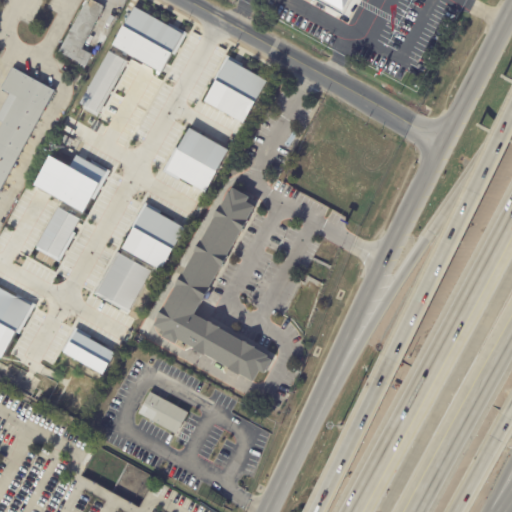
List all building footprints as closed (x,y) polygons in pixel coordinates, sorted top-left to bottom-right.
[(91,55),(85,66),(58,52),(85,0),(90,0),(104,7),(81,50),(91,55)] [(355,0),(344,21),(306,0),(355,0)] [(165,72),(183,31),(131,8),(113,49),(165,72)] [(126,61),(109,51),(78,104),(95,114),(126,61)] [(203,102),(245,123),(267,80),(226,58),(203,102)] [(0,126),(2,123),(0,121),(0,111),(9,94),(1,89),(12,68),(53,91),(0,188),(0,126)] [(80,76),(84,78),(78,87),(74,85),(80,76)] [(206,192),(228,150),(189,128),(166,171),(206,192)] [(64,136),(73,140),(69,147),(61,142),(64,136)] [(34,188),(88,212),(106,170),(75,157),(71,166),(48,156),(34,188)] [(237,167),(240,173),(232,176),(228,168),(237,165),(237,167)] [(235,188),(251,197),(248,202),(256,206),(195,315),(270,357),(269,358),(274,361),(266,374),(261,372),(255,383),(179,340),(177,345),(163,337),(166,332),(155,326),(230,191),(232,192),(234,188),(235,188)] [(163,270),(185,226),(143,206),(122,250),(163,270)] [(81,220),(58,207),(35,249),(58,262),(81,220)] [(130,312),(150,269),(116,254),(96,297),(130,312)] [(0,357),(4,359),(32,305),(0,287),(0,357)] [(104,374),(116,352),(73,330),(61,352),(104,374)] [(152,393),(188,413),(176,434),(138,413),(150,392),(152,393)]
